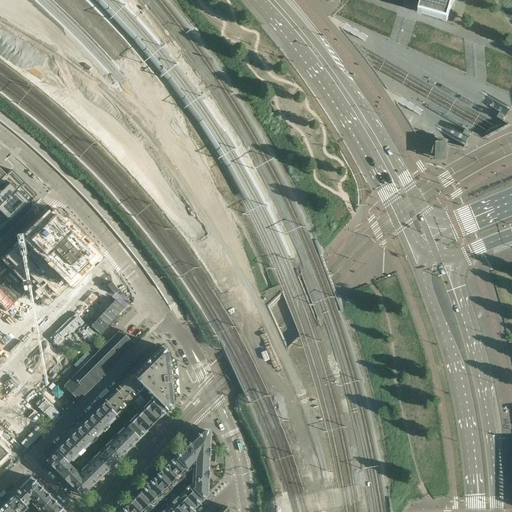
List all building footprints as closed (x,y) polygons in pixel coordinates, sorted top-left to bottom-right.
[(423,0),(421,9),(419,14),(448,23),(450,17),(454,3),(455,0),(423,0)] [(445,140),(434,140),(434,159),(446,158),(445,140)] [(0,225),(1,225),(2,227),(2,228),(9,222),(9,221),(14,217),(15,216),(14,216),(11,213),(16,208),(18,210),(18,211),(19,212),(20,211),(27,204),(28,203),(27,202),(24,200),(26,198),(29,200),(30,201),(35,196),(36,195),(35,194),(29,189),(29,188),(23,183),(23,182),(17,177),(16,176),(11,170),(10,170),(9,170),(5,175),(0,179),(0,225)] [(53,215),(0,266),(0,347),(93,255),(53,215)] [(494,273),(511,267),(511,264),(511,265),(511,266),(507,267),(507,266),(491,271),(501,307),(511,358),(511,346),(503,305),(494,273)] [(79,400),(135,345),(120,330),(64,387),(77,400),(79,400)] [(170,382),(169,374),(170,374),(169,373),(167,352),(166,351),(166,352),(162,347),(161,346),(160,347),(161,347),(149,359),(149,358),(148,359),(149,359),(145,363),(145,362),(144,363),(145,364),(133,375),(132,375),(133,375),(132,376),(144,387),(155,398),(166,410),(167,410),(167,409),(171,405),(172,405),(172,404),(170,383),(171,383),(170,382)] [(87,351),(75,364),(80,369),(92,355),(87,351)] [(50,367),(34,384),(40,390),(56,372),(50,367)] [(138,395),(137,394),(144,387),(132,376),(131,375),(104,402),(105,403),(116,415),(123,408),(124,409),(138,395)] [(36,411),(29,419),(32,422),(49,404),(42,397),(32,407),(36,411)] [(166,410),(155,398),(152,401),(150,400),(146,404),(159,417),(166,410)] [(116,415),(105,403),(104,403),(98,409),(111,422),(114,419),(113,418),(116,415)] [(159,417),(146,404),(142,408),(144,409),(141,412),(152,424),(159,417)] [(111,422),(98,409),(92,415),(104,427),(106,424),(108,425),(111,422)] [(152,424),(141,412),(138,415),(136,414),(133,418),(145,430),(152,424)] [(104,427),(92,415),(86,421),(99,434),(102,431),(101,430),(104,427)] [(145,430),(133,418),(129,422),(130,423),(127,426),(138,437),(139,437),(139,436),(145,430)] [(99,434),(86,421),(80,427),(92,439),(94,436),(96,438),(99,434)] [(138,437),(127,426),(124,429),(123,427),(120,431),(132,443),(138,437)] [(92,439),(80,427),(74,433),(87,446),(90,443),(89,442),(92,439)] [(206,494),(207,464),(208,464),(208,463),(207,463),(209,433),(209,432),(208,431),(208,432),(203,430),(204,430),(202,430),(181,452),(193,462),(192,486),(190,488),(201,499),(205,496),(206,495),(206,494)] [(132,443),(120,431),(116,434),(118,435),(115,438),(126,450),(132,443)] [(87,446),(74,433),(68,440),(80,451),(82,448),(84,450),(87,446)] [(126,450),(115,438),(112,441),(111,439),(107,443),(120,456),(126,450)] [(80,451),(68,440),(62,446),(75,458),(78,455),(77,454),(80,451)] [(120,456),(107,443),(104,446),(106,447),(103,450),(114,462),(120,456)] [(0,444),(0,473),(15,459),(0,444)] [(75,458),(62,446),(56,451),(68,463),(70,460),(72,462),(75,458)] [(114,462),(103,450),(100,453),(99,452),(95,455),(108,468),(114,462)] [(48,460),(47,461),(48,461),(64,477),(64,478),(73,469),(68,463),(56,451),(56,452),(48,460)] [(170,489),(168,487),(176,479),(178,481),(183,475),(182,474),(186,470),(187,471),(190,469),(188,467),(193,462),(181,452),(147,486),(120,511),(143,511),(149,507),(150,508),(153,506),(156,503),(154,501),(162,493),(164,495),(170,489)] [(221,472),(222,452),(212,452),(211,472),(221,472)] [(108,468),(95,455),(92,458),(94,459),(91,462),(102,474),(108,468)] [(102,474),(91,462),(88,465),(87,464),(83,467),(96,480),(102,474)] [(96,480),(83,467),(80,470),(81,472),(79,474),(90,485),(96,480)] [(73,469),(64,478),(65,478),(81,494),(80,494),(81,495),(82,494),(90,486),(91,486),(90,486),(79,474),(73,469)] [(26,495),(37,484),(30,477),(20,488),(26,495)] [(33,502),(44,491),(37,484),(26,495),(30,498),(33,502)] [(188,511),(201,499),(190,488),(188,486),(186,489),(187,491),(179,499),(178,497),(172,503),(174,504),(165,511),(164,511),(162,511),(188,511)] [(30,498),(26,495),(20,488),(14,494),(25,506),(28,503),(26,502),(30,498)] [(38,510),(40,509),(51,498),(44,491),(33,502),(31,503),(38,510)] [(31,511),(25,506),(14,494),(6,502),(16,511),(31,511)] [(43,511),(50,511),(57,505),(51,498),(40,509),(42,511),(43,511)] [(0,511),(16,511),(6,502),(0,507),(0,511)]
